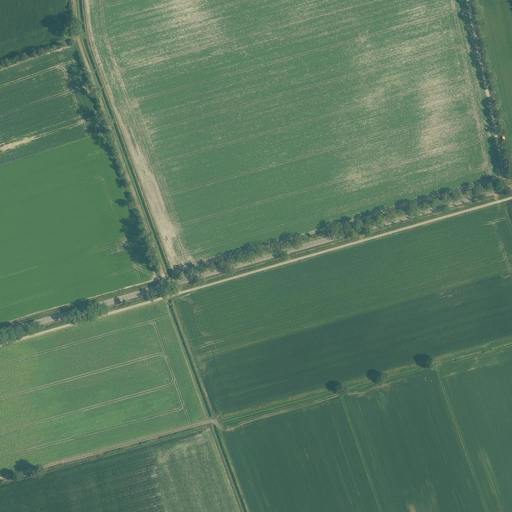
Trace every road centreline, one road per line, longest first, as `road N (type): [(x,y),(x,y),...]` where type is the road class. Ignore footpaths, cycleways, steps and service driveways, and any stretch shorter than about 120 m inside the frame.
road 1 (unclassified): [(0,335),(511,187)]
road 2 (track): [(511,339),(0,479)]
road 3 (track): [(73,0),(97,95),(170,296)]
road 4 (track): [(170,296),(249,511)]
